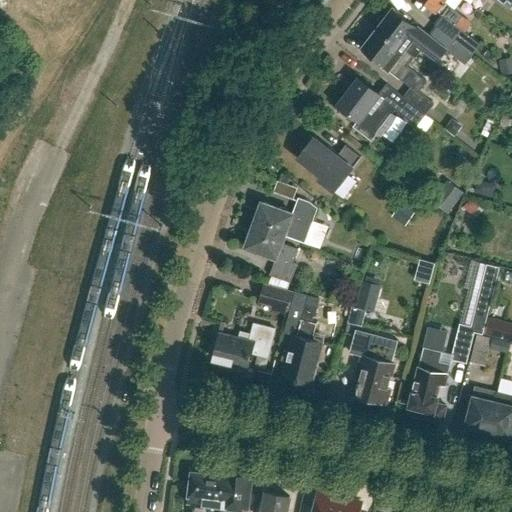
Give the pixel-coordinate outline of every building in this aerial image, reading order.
[(442,0),(421,0),(442,16),(454,25),(454,24),(461,15),(443,1),(442,0)] [(376,28),(404,49),(416,58),(423,48),(437,59),(444,50),(465,65),(473,55),(436,26),(436,27),(429,35),(417,26),(392,7),(376,28)] [(481,45),(454,24),(454,25),(442,16),(435,26),(436,27),(436,26),(473,55),(481,45)] [(415,58),(416,58),(404,49),(376,28),(360,48),(410,87),(403,97),(426,114),(434,104),(418,92),(426,82),(406,66),(413,57),(415,58)] [(378,93),(358,77),(338,104),(358,119),(353,126),(371,139),(387,119),(387,118),(395,107),(418,125),(426,114),(403,97),(386,83),(378,93)] [(326,148),(313,137),(297,157),(321,176),(318,179),(334,192),(361,157),(345,144),(337,154),(328,146),(326,148)] [(298,189),(279,182),(276,192),(294,199),(298,189)] [(440,188),(432,199),(448,212),(456,201),(440,188)] [(253,224),(284,236),(304,243),(311,221),(316,208),(310,202),(298,198),(292,213),(261,202),(253,224)] [(281,244),(284,236),(253,224),(244,247),(277,259),(271,275),(289,282),(296,264),(291,262),(296,250),(281,244)] [(482,334),(498,269),(480,264),(465,325),(460,323),(450,360),(466,363),(473,332),(482,334)] [(365,281),(357,307),(373,312),(380,285),(365,281)] [(294,291),(263,283),(257,302),(269,305),(268,310),(288,315),(294,291)] [(289,349),(289,348),(286,358),(287,359),(282,376),(310,383),(314,369),(311,368),(314,358),(317,358),(322,341),(312,339),(316,324),(312,323),(319,298),(294,291),(288,315),(283,332),(293,334),(289,349)] [(484,333),(511,340),(511,323),(488,318),(484,333)] [(267,358),(275,328),(254,323),(251,336),(254,337),(253,341),(220,333),(217,344),(214,343),(211,355),(214,356),(213,358),(233,364),(232,369),(243,372),(244,367),(247,368),(251,353),(267,358)] [(389,381),(391,375),(390,375),(393,363),(384,360),(389,344),(354,334),(350,351),(363,355),(359,371),(361,371),(359,379),(358,383),(358,384),(359,385),(357,391),(359,395),(383,401),(386,387),(387,387),(388,381),(389,381)] [(491,339),(476,335),(470,359),(470,362),(484,366),(489,348),(507,353),(510,343),(492,338),(491,339)] [(423,348),(408,405),(416,407),(414,415),(442,422),(446,406),(436,403),(441,385),(444,386),(450,364),(445,363),(439,361),(441,352),(423,348)] [(497,392),(486,433),(503,437),(504,433),(511,435),(511,395),(508,395),(511,382),(500,379),(497,392)] [(486,433),(497,392),(471,385),(462,423),(471,425),(470,429),(486,433)] [(192,508),(207,510),(208,504),(220,505),(225,471),(224,470),(223,475),(191,470),(187,501),(193,502),(192,508)] [(225,471),(220,505),(226,506),(225,511),(240,511),(241,508),(247,509),(252,474),(225,471)] [(357,511),(360,502),(357,501),(355,498),(350,497),(347,498),(333,495),(331,492),(326,490),(323,492),(319,491),(313,511),(357,511)] [(285,511),(289,495),(266,491),(261,511),(285,511)]
